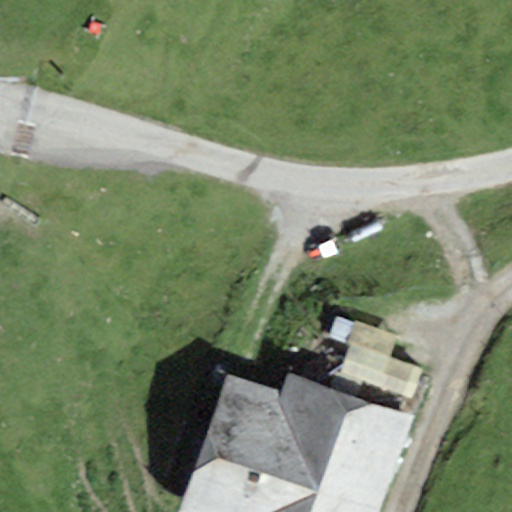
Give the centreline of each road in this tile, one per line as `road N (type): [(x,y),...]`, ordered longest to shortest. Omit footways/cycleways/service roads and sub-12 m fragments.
road 1 (residential): [(0,98),(303,177),(379,182),(511,162)]
road 2 (track): [(398,511),(484,297)]
road 3 (track): [(484,297),(466,250),(412,179)]
